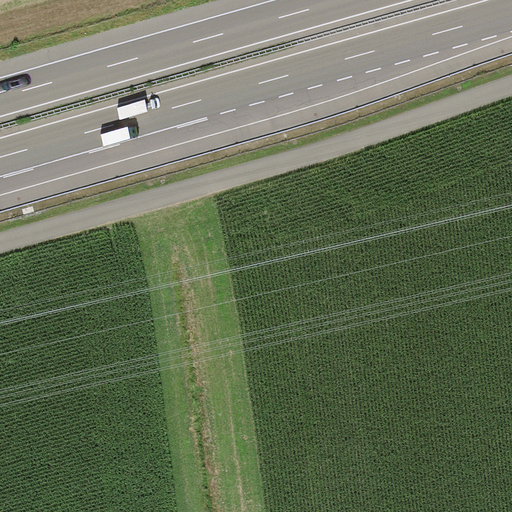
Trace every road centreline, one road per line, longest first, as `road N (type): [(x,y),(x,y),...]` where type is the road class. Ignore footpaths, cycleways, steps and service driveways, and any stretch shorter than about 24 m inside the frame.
road 1 (unclassified): [(511,86),(323,152),(0,244)]
road 2 (motorway): [(0,155),(511,11)]
road 3 (motorway): [(350,0),(0,98)]
